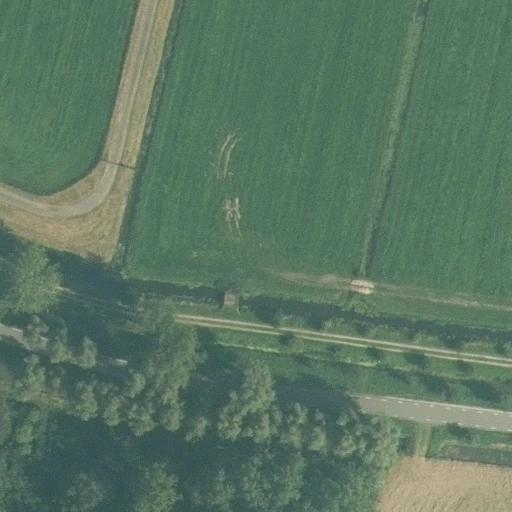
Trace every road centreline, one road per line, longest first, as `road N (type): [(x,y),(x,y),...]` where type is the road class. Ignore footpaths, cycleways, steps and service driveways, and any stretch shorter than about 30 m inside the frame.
road 1 (tertiary): [(511,422),(140,376),(0,330)]
road 2 (track): [(0,272),(119,308),(511,362)]
road 3 (track): [(0,193),(60,213),(104,188),(151,0)]
